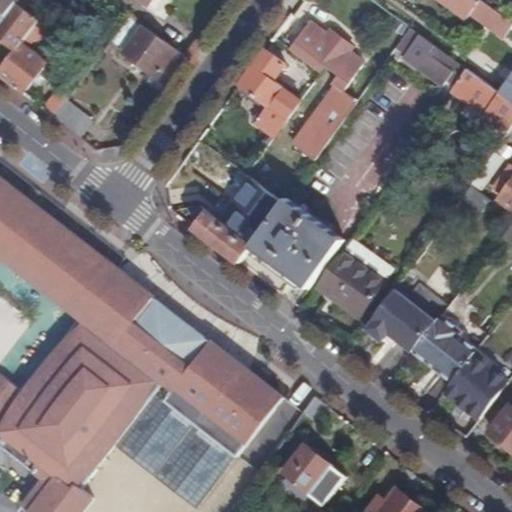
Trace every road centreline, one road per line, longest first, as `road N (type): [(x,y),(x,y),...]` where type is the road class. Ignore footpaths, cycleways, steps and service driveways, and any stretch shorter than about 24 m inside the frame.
road 1 (residential): [(510,511),(114,206)]
road 2 (residential): [(114,206),(264,0)]
road 3 (residential): [(114,206),(0,118)]
